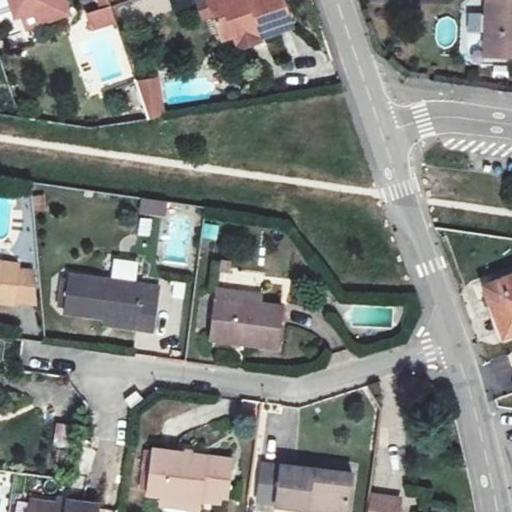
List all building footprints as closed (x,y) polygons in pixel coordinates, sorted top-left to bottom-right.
[(0,0),(0,19),(4,30),(11,27),(15,40),(56,24),(46,0),(0,0)] [(511,0),(466,0),(465,43),(508,47),(511,0)] [(211,61),(223,55),(248,46),(252,59),(281,48),(266,4),(232,16),(229,6),(194,19),(211,61)] [(99,17),(76,25),(81,39),(104,32),(99,17)] [(226,68),(252,59),(248,46),(223,55),(226,68)] [(149,90),(125,94),(135,123),(152,121),(149,90)] [(152,121),(135,123),(138,131),(153,129),(152,121)] [(432,164),(437,136),(417,133),(412,158),(432,164)] [(139,215),(116,212),(114,225),(137,228),(139,215)] [(511,316),(511,261),(473,276),(481,299),(489,296),(497,321),(511,316)] [(44,321),(84,326),(111,330),(110,337),(131,340),(136,307),(119,305),(120,294),(48,286),(48,291),(44,316),(44,321)] [(48,291),(41,290),(38,315),(44,316),(48,291)] [(260,312),(195,305),(191,345),(255,354),(260,312)] [(82,334),(110,337),(111,330),(84,326),(82,334)] [(209,465),(131,455),(123,500),(178,509),(181,501),(203,506),(209,465)] [(251,511),(253,511),(322,511),(328,482),(257,473),(251,511)] [(369,511),(372,496),(343,492),(340,511),(369,511)]
